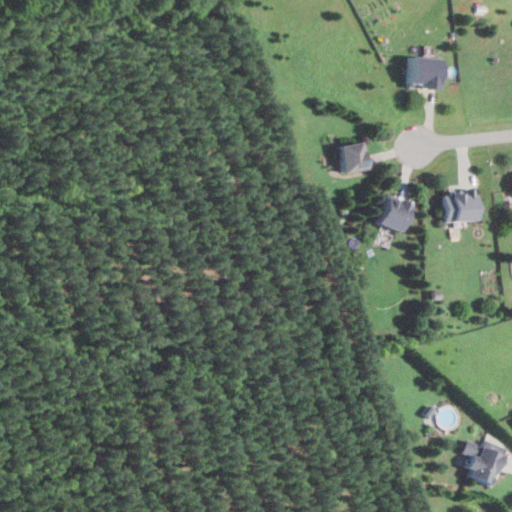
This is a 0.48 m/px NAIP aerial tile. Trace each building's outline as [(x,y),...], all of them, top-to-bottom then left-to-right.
[(406,55),(438,57),(436,87),(404,86),(406,55)] [(360,150),(363,149),(366,167),(340,171),(336,145),(359,142),(360,150)] [(463,191),(463,187),(473,187),(473,193),(476,193),(477,219),(442,220),(441,194),(451,194),(450,189),(457,189),(457,191),(463,191)] [(375,221),(385,193),(410,201),(400,230),(375,221)] [(430,290),(440,289),(440,300),(430,301),(430,290)] [(426,418),(419,411),(427,402),(435,409),(426,418)] [(466,466),(470,456),(459,451),(465,438),(502,454),(502,455),(504,456),(499,468),(497,467),(490,484),(468,474),(470,468),(466,466)]
